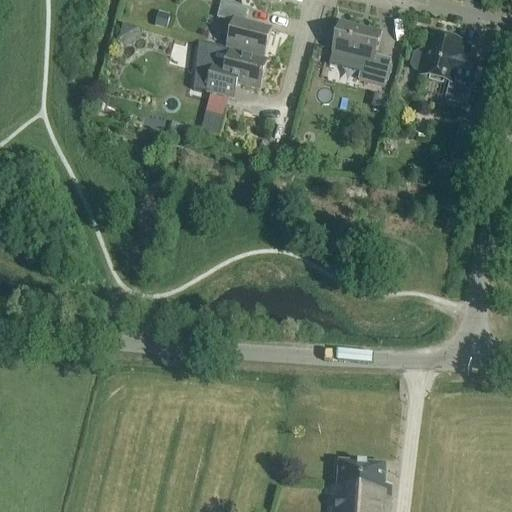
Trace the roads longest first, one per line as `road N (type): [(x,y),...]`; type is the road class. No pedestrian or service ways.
road 1 (unclassified): [(0,334),(465,364)]
road 2 (unclassified): [(465,364),(511,151)]
road 3 (residential): [(511,30),(382,0)]
